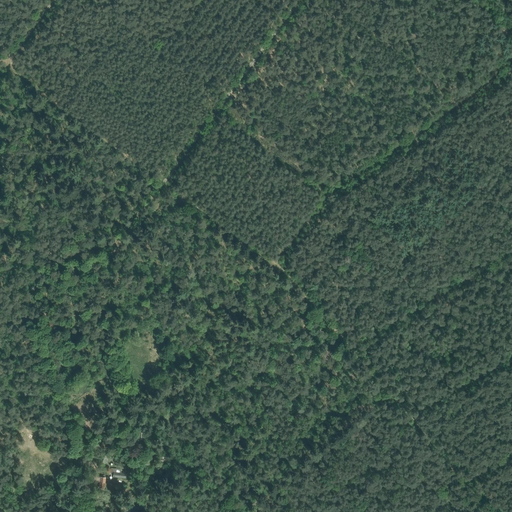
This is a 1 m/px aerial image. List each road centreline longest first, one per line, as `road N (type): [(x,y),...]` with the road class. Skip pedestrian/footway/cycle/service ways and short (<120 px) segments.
road 1 (track): [(121,235),(300,0)]
road 2 (track): [(57,470),(77,461),(131,392),(117,343),(121,235)]
road 3 (track): [(94,441),(55,369),(42,324)]
road 4 (track): [(121,235),(94,277),(42,324)]
